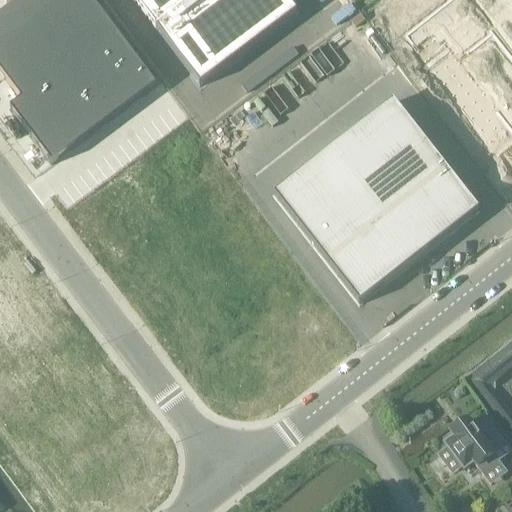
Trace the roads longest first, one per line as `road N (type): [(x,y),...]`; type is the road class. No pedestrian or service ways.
road 1 (unclassified): [(0,174),(228,484)]
road 2 (unclassified): [(511,260),(228,484)]
road 3 (unknown): [(511,99),(459,123),(397,72)]
